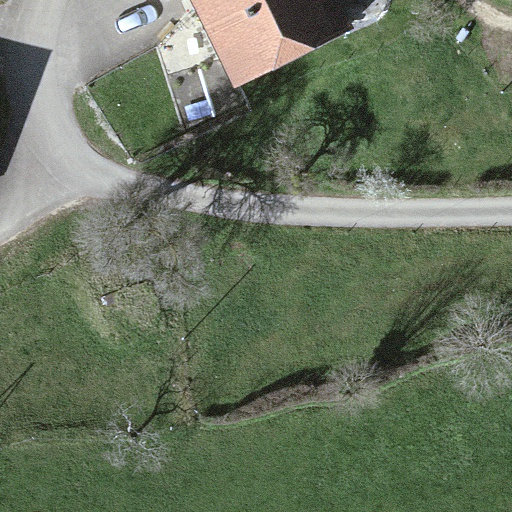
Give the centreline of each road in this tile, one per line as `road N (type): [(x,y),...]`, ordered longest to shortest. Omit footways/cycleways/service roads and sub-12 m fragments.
road 1 (unclassified): [(48,0),(40,36),(50,110),(67,140),(131,185),(210,207),(511,209)]
road 2 (track): [(0,246),(121,180)]
